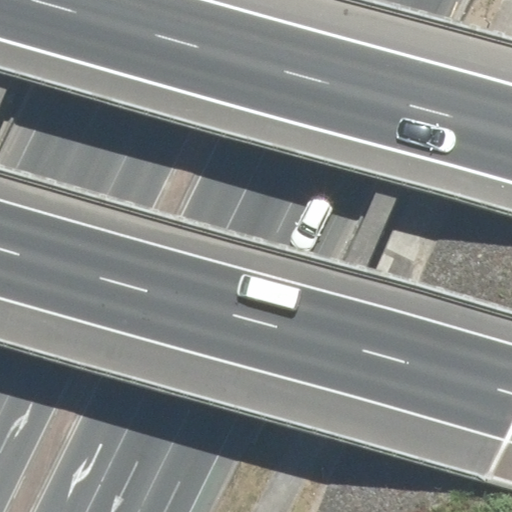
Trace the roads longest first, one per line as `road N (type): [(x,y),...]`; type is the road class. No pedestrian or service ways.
road 1 (primary): [(388,0),(139,511)]
road 2 (motorway): [(511,401),(0,259)]
road 3 (motorway): [(14,0),(511,133)]
road 4 (primary): [(0,311),(152,0)]
